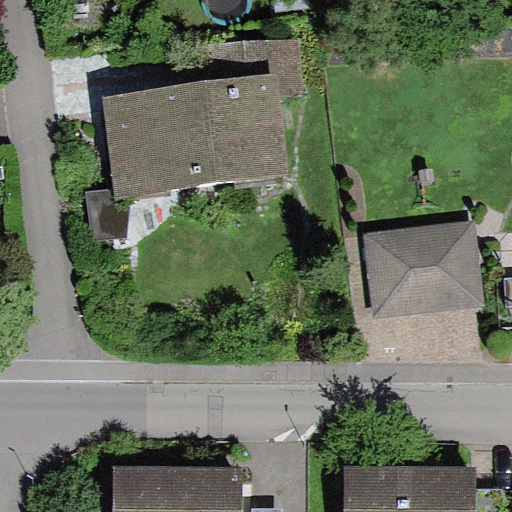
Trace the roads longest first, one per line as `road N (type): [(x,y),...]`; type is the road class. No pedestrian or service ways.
road 1 (residential): [(59,419),(511,420)]
road 2 (residential): [(59,419),(7,0)]
